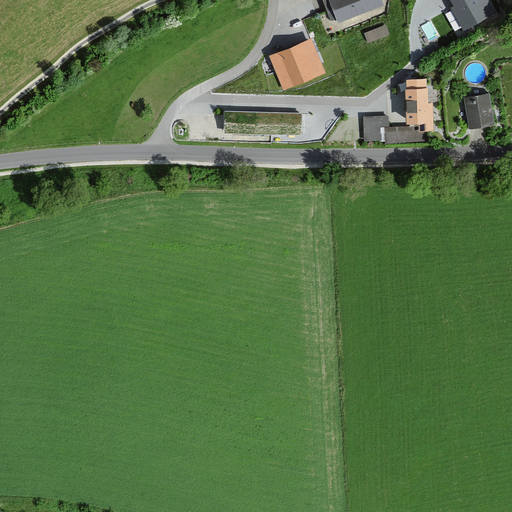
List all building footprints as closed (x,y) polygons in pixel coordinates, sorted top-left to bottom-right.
[(380,2),(379,0),(323,0),(331,21),(339,18),(340,18),(380,2)] [(460,0),(461,2),(453,7),(464,28),(494,12),(487,0),(460,0)] [(387,23),(364,31),(368,42),(391,33),(387,23)] [(312,43),(273,59),(283,84),(322,68),(312,43)] [(425,78),(407,79),(409,120),(425,120),(426,124),(431,124),(431,104),(426,104),(426,89),(425,89),(425,78)] [(494,123),(490,96),(465,100),(469,127),(494,123)] [(233,113),(233,132),(300,134),(301,113),(272,113),(272,114),(233,113)] [(388,131),(387,116),(364,117),(365,140),(382,139),(382,144),(426,142),(426,129),(388,131)]
